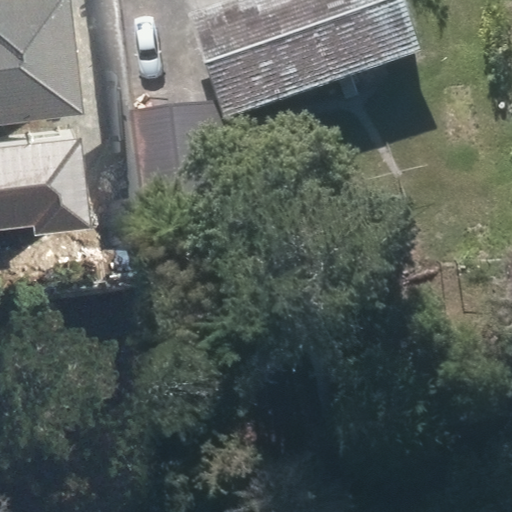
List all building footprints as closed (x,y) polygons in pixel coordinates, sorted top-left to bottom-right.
[(78,99),(66,0),(0,0),(0,136),(68,129),(65,101),(78,99)] [(406,0),(244,0),(194,16),(229,128),(427,66),(406,0)] [(480,85),(444,84),(442,144),(478,145),(480,85)] [(214,107),(137,115),(147,219),(224,211),(214,107)] [(0,153),(0,237),(95,228),(87,145),(0,153)]
